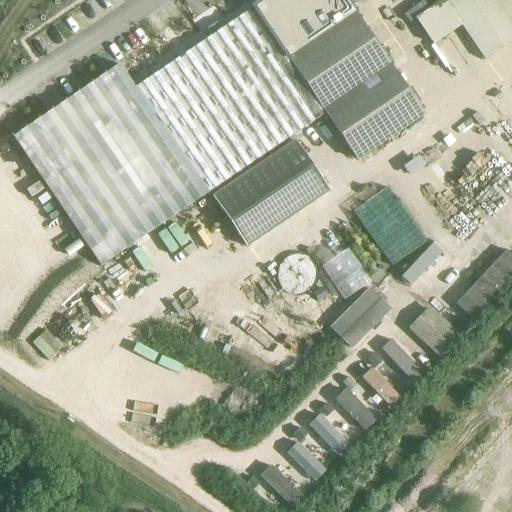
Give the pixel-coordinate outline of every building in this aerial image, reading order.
[(264,0),(253,8),(135,87),(207,193),(303,128),(325,113),(357,160),(424,115),(346,0),(264,0)] [(511,0),(450,0),(443,5),(483,61),(511,41),(511,0)] [(406,63),(375,14),(362,22),(394,71),(406,63)] [(186,40),(206,26),(198,15),(179,29),(186,40)] [(85,59),(77,47),(91,37),(84,27),(30,64),(45,86),(85,59)] [(168,52),(157,60),(162,68),(173,60),(168,52)] [(206,194),(118,65),(12,138),(100,266),(206,194)] [(437,141),(469,191),(486,180),(454,130),(437,141)] [(294,141),(212,196),(246,247),(329,191),(294,141)] [(414,157),(448,206),(463,196),(430,146),(414,157)] [(390,172),(424,222),(440,211),(406,162),(390,172)] [(370,281),(406,246),(390,229),(354,265),(370,281)] [(131,258),(113,268),(119,279),(137,269),(131,258)] [(0,302),(8,292),(0,286),(0,302)] [(101,352),(96,362),(114,370),(118,360),(101,352)] [(165,420),(177,399),(167,394),(155,414),(165,420)]
